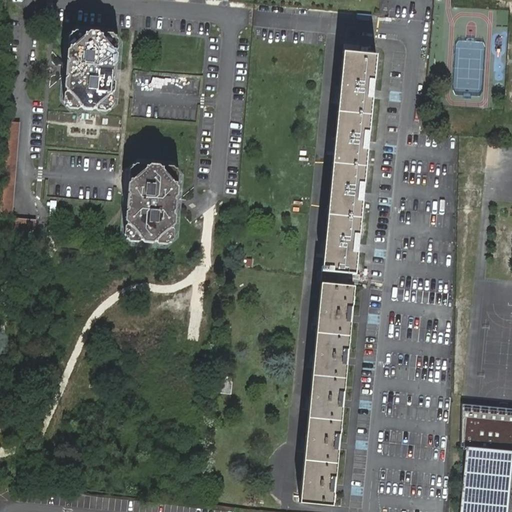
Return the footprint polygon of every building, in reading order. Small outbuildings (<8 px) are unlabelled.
[(69,63),(69,65),(72,65),(71,78),(69,78),(69,81),(66,82),(66,91),(68,94),(69,94),(69,106),(66,106),(66,109),(69,109),(71,111),(80,111),(81,110),(84,110),(86,112),(94,112),(96,111),(98,111),(99,113),(100,113),(100,110),(113,111),(115,72),(118,72),(118,71),(116,69),(116,66),(118,65),(119,56),(116,55),(117,52),(119,51),(119,42),(117,40),(117,38),(116,37),(116,40),(104,39),(104,37),(101,37),(99,34),(91,33),(89,36),(87,36),(87,38),(74,37),(73,37),(72,50),(71,50),(70,50),(70,52),(68,53),(68,61),(69,63)] [(342,50),(322,270),(335,271),(334,284),(347,285),(347,279),(358,279),(359,274),(354,274),(374,54),(342,50)] [(0,217),(12,218),(19,121),(2,119),(0,149),(0,217)] [(178,173),(180,172),(180,171),(177,171),(175,168),(167,168),(165,170),(163,170),(161,167),(152,167),(150,169),(149,169),(147,167),(146,166),(146,169),(136,168),(133,207),(129,207),(129,208),(131,209),(131,212),(129,213),(128,222),(130,224),(130,226),(127,227),(127,236),(130,238),(129,240),(131,240),(132,240),(132,238),(144,239),(144,241),(146,241),(147,244),(156,245),(158,242),(160,242),(160,240),(173,241),(173,230),(175,229),(178,226),(178,218),(176,214),(178,213),(175,213),(176,201),(177,201),(180,199),(180,189),(179,186),(179,185),(177,185),(178,173)] [(36,219),(0,215),(0,230),(35,233),(36,219)] [(177,232),(175,229),(173,230),(173,241),(160,240),(160,242),(161,246),(171,246),(172,244),(175,244),(175,241),(177,239),(177,232)] [(333,508),(353,286),(347,285),(334,284),(335,271),(322,270),(301,504),(333,508)] [(221,376),(220,394),(230,395),(232,377),(221,376)] [(506,511),(511,460),(511,411),(460,406),(459,450),(465,451),(462,478),(460,478),(458,493),(461,493),(458,511),(506,511)]
